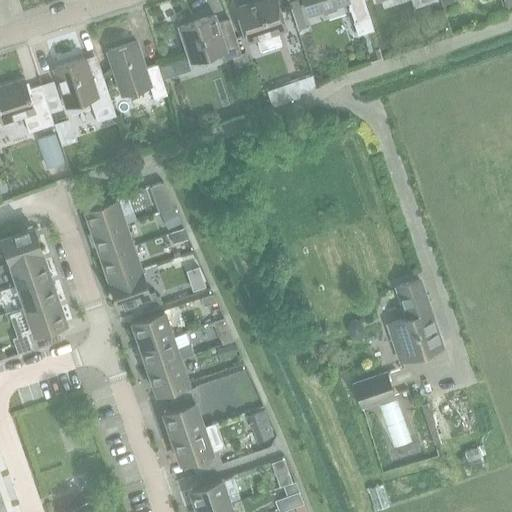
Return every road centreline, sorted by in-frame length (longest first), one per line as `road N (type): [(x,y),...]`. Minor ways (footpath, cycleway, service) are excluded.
road 1 (residential): [(50,195),(511,20)]
road 2 (residential): [(105,345),(161,511)]
road 3 (residential): [(50,195),(105,345)]
road 4 (residential): [(0,42),(122,0)]
